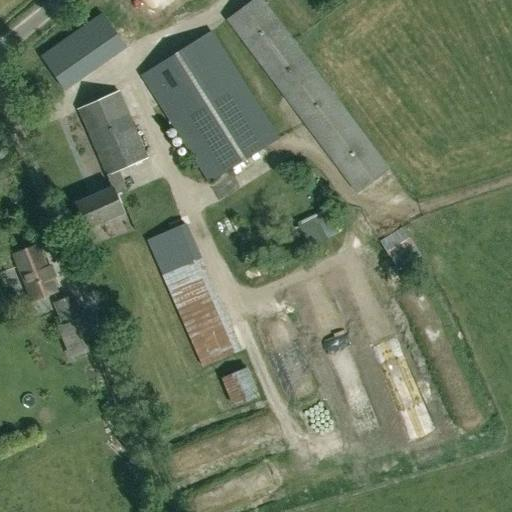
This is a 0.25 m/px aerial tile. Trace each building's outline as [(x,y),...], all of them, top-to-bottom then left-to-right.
[(132,0),(134,16),(160,13),(158,0),(132,0)] [(356,194),(390,168),(263,0),(251,0),(226,19),(356,194)] [(65,89),(125,47),(102,14),(42,56),(65,89)] [(208,182),(277,138),(211,32),(141,75),(208,182)] [(86,229),(124,213),(116,194),(127,189),(118,170),(147,157),(118,91),(78,108),(112,187),(75,203),(86,229)] [(390,169),(381,176),(382,178),(362,193),(375,212),(405,190),(390,169)] [(420,255),(402,226),(378,241),(379,242),(373,246),(377,252),(383,248),(397,269),(420,255)] [(32,301),(55,291),(37,245),(13,254),(32,301)] [(208,289),(198,252),(164,261),(175,298),(208,289)] [(71,358),(94,349),(72,295),(53,303),(58,317),(56,317),(60,325),(58,326),(71,358)] [(79,367),(51,374),(58,402),(86,395),(79,367)]
